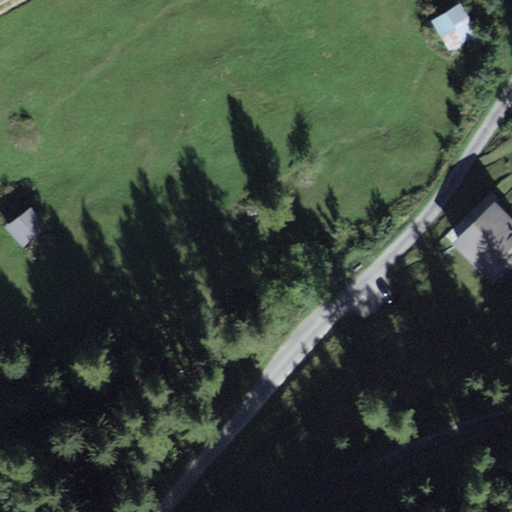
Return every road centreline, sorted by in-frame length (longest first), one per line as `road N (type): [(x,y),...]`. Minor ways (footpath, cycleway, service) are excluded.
road 1 (unclassified): [(152,511),(214,427),(430,208),(511,84)]
road 2 (track): [(511,408),(255,511)]
